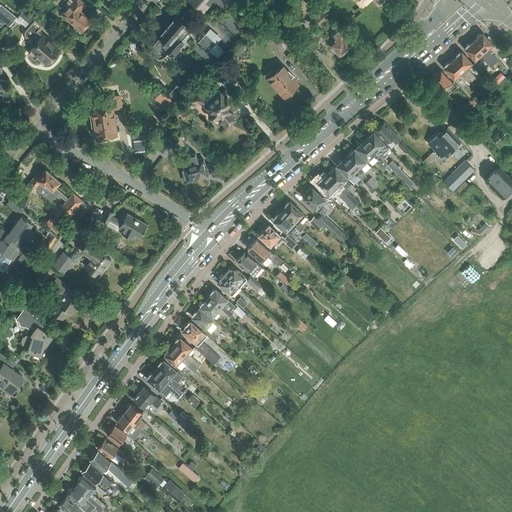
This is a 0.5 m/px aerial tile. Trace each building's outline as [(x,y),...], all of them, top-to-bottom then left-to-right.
[(62,15),(81,31),(91,20),(80,10),(85,4),(80,0),(74,0),(72,3),(69,0),(65,4),(68,7),(62,15)] [(191,0),(202,9),(210,0),(218,0),(224,5),(228,0),(191,0)] [(0,4),(0,18),(9,26),(16,17),(1,4),(0,4)] [(32,49),(29,53),(35,58),(38,54),(47,62),(59,48),(43,34),(42,35),(37,31),(38,30),(43,25),(25,9),(20,14),(30,23),(25,30),(25,34),(28,37),(33,36),(37,40),(31,48),(32,49)] [(311,22),(315,26),(327,15),(323,10),(311,22)] [(152,43),(151,44),(150,46),(150,47),(150,48),(150,49),(150,50),(150,51),(151,53),(152,53),(152,54),(153,54),(154,55),(154,56),(156,56),(157,57),(158,57),(159,57),(160,57),(161,56),(163,55),(164,55),(165,54),(167,51),(173,55),(183,42),(181,40),(191,28),(175,15),(152,43)] [(265,30),(270,35),(274,31),(270,26),(265,30)] [(335,51),(339,56),(351,46),(347,41),(350,38),(340,26),(331,34),(334,37),(327,44),(331,47),(330,48),(333,53),(335,51)] [(254,32),(263,41),(268,36),(260,27),(254,32)] [(206,32),(202,38),(199,41),(208,50),(211,46),(216,41),(206,32)] [(476,38),(473,41),(494,63),(497,60),(488,50),(494,45),(482,32),(481,33),(479,33),(476,36),(476,38)] [(494,63),(473,41),(470,44),(468,44),(465,46),(465,48),(464,49),(475,61),(481,56),(490,67),(494,63)] [(455,57),(453,59),(469,77),(472,81),(475,78),(467,69),(473,64),(462,52),(460,52),(459,52),(456,55),(455,57)] [(444,67),(444,68),(455,80),(460,75),(465,80),(469,77),(453,59),(449,63),(447,63),(444,65),(444,67)] [(226,78),(232,73),(223,63),(217,67),(226,78)] [(12,88),(5,86),(7,81),(0,79),(0,71),(1,66),(0,66),(0,100),(8,103),(12,88)] [(265,76),(284,96),(297,84),(291,77),(293,75),(288,70),(286,71),(282,66),(275,72),(272,69),(265,76)] [(432,79),(444,92),(449,88),(452,91),(456,88),(452,84),(440,71),(437,74),(436,73),(432,77),(433,78),(432,79)] [(215,73),(208,80),(212,85),(220,77),(215,73)] [(501,73),(497,76),(501,81),(505,77),(501,73)] [(218,90),(206,101),(205,100),(206,99),(203,97),(200,96),(197,96),(193,97),(190,98),(189,100),(189,102),(188,103),(187,105),(188,106),(190,107),(192,107),(194,106),(195,104),(197,103),(199,102),(201,103),(206,106),(211,112),(209,113),(209,115),(208,116),(209,117),(210,119),(211,120),(212,120),(214,120),(217,118),(225,127),(228,124),(230,125),(236,119),(234,118),(237,115),(231,109),(234,107),(229,102),(230,101),(227,97),(229,95),(225,90),(222,94),(218,90)] [(175,102),(162,91),(155,99),(168,110),(175,102)] [(115,128),(116,128),(114,115),(113,116),(112,109),(121,107),(119,96),(99,99),(100,107),(91,108),(92,109),(88,111),(89,116),(93,117),(94,127),(91,129),(92,134),(95,135),(95,137),(96,137),(97,141),(106,139),(105,136),(116,134),(115,128)] [(471,100),(461,109),(465,113),(475,104),(471,100)] [(376,129),(375,130),(387,143),(388,144),(392,140),(396,144),(400,140),(384,122),(380,125),(379,124),(375,128),(376,129)] [(451,152),(460,143),(447,129),(438,137),(436,135),(427,144),(441,158),(450,150),(451,152)] [(368,136),(364,139),(382,159),(386,156),(384,154),(389,149),(373,131),(372,132),(370,132),(368,134),(368,136)] [(150,145),(155,140),(150,136),(146,141),(150,145)] [(167,139),(159,148),(165,153),(173,144),(167,139)] [(382,159),(364,139),(361,142),(359,142),(356,145),(356,146),(355,147),(372,165),(377,160),(378,162),(383,168),(384,167),(387,164),(386,163),(382,159)] [(398,145),(404,152),(407,149),(401,142),(398,145)] [(349,153),(345,157),(363,176),(366,173),(365,171),(370,167),(354,149),(353,149),(351,149),(349,152),(349,153)] [(498,166),(511,179),(511,153),(503,163),(502,162),(498,166)] [(185,182),(195,180),(195,179),(197,178),(199,174),(199,173),(206,171),(203,159),(197,160),(196,157),(195,154),(183,157),(186,164),(180,165),(185,182)] [(359,179),(363,176),(345,157),(341,160),(340,160),(337,162),(337,164),(336,165),(352,183),(358,178),(359,179)] [(390,159),(386,163),(387,164),(393,170),(406,184),(411,180),(390,159)] [(465,160),(443,182),(453,191),(474,170),(465,160)] [(387,164),(384,167),(390,173),(393,170),(387,164)] [(329,171),(326,174),(342,192),(351,184),(335,166),(334,167),(332,167),(329,169),(329,171)] [(485,181),(502,198),(511,187),(511,182),(498,168),(485,181)] [(51,201),(58,193),(66,200),(68,198),(56,187),(61,182),(46,169),(43,173),(40,171),(27,187),(33,192),(36,189),(51,201)] [(334,190),(338,195),(352,208),(355,205),(348,198),(342,192),(326,174),(322,177),(320,177),(318,180),(318,181),(317,182),(328,195),(334,190)] [(371,178),(367,181),(370,185),(374,188),(378,185),(371,178)] [(370,185),(367,181),(365,184),(371,191),(374,188),(370,185)] [(470,206),(483,217),(484,216),(489,221),(497,213),(492,208),(465,182),(458,190),(462,194),(461,195),(472,204),(470,206)] [(328,211),(322,206),(320,204),(325,199),(311,186),(302,196),(318,211),(322,213),(324,216),(328,211)] [(59,208),(69,217),(83,201),(73,192),(59,208)] [(351,194),(348,198),(355,205),(358,201),(351,194)] [(7,204),(20,215),(24,210),(11,199),(7,204)] [(282,211),(297,224),(303,229),(305,227),(300,221),(305,215),(290,202),(287,202),(285,205),(285,207),(282,211)] [(148,225),(127,214),(123,222),(112,216),(114,213),(108,209),(102,220),(108,224),(110,221),(120,226),(119,229),(123,231),(122,233),(123,234),(124,236),(129,238),(131,238),(132,239),(133,237),(135,237),(136,235),(141,238),(148,225)] [(303,229),(297,224),(282,211),(279,214),(276,214),(274,217),(274,220),(289,233),(295,226),(301,231),(303,229)] [(317,218),(342,242),(347,236),(324,216),(322,213),(317,218)] [(90,214),(85,222),(89,225),(95,217),(90,214)] [(0,237),(18,251),(19,252),(33,233),(26,228),(30,222),(21,215),(8,233),(1,228),(0,229),(0,237)] [(323,225),(314,217),(310,221),(319,229),(323,225)] [(63,226),(58,222),(52,228),(57,233),(63,226)] [(260,234),(259,235),(270,245),(276,238),(278,240),(281,236),(279,234),(269,225),(264,229),(262,229),(260,232),(260,234)] [(488,229),(484,225),(477,232),(481,236),(488,229)] [(77,231),(84,236),(88,231),(81,226),(77,231)] [(49,250),(57,240),(47,230),(43,235),(51,242),(46,247),(49,250)] [(311,238),(306,232),(302,236),(308,242),(311,238)] [(287,235),(284,239),(287,242),(286,244),(291,249),(296,243),(287,235)] [(18,251),(0,237),(0,269),(3,271),(18,251)] [(283,260),(280,258),(274,253),(273,254),(269,250),(256,239),(247,249),(260,260),(263,262),(267,266),(272,260),(278,266),(283,260)] [(87,240),(81,249),(92,258),(85,267),(98,277),(103,271),(102,270),(110,260),(105,257),(107,255),(97,248),(87,240)] [(383,250),(379,246),(374,251),(378,255),(383,250)] [(453,246),(447,253),(452,258),(458,251),(453,246)] [(304,258),(307,254),(299,247),(296,251),(304,258)] [(63,251),(53,264),(63,272),(73,259),(63,251)] [(236,261),(247,271),(247,270),(253,277),(262,267),(255,260),(255,261),(244,251),(236,261)] [(29,259),(26,263),(34,269),(37,265),(29,259)] [(249,275),(247,278),(233,266),(225,274),(239,287),(245,279),(258,290),(261,287),(249,275)] [(280,270),(275,275),(283,283),(287,278),(280,270)] [(231,296),(239,287),(225,274),(217,283),(231,296)] [(76,291),(57,277),(48,289),(62,299),(53,312),(59,316),(63,320),(69,312),(71,313),(81,298),(75,293),(76,291)] [(289,279),(285,283),(291,288),(294,283),(289,279)] [(296,296),(283,284),(280,287),(293,299),(296,296)] [(233,313),(231,311),(235,306),(215,288),(214,289),(213,289),(210,292),(210,294),(207,297),(220,308),(227,314),(230,317),(233,313)] [(212,317),(217,312),(224,318),(227,314),(220,308),(207,297),(204,301),(202,302),(200,304),(200,306),(199,307),(219,323),(213,318),(212,317)] [(240,298),(236,302),(243,308),(247,304),(240,298)] [(205,333),(213,341),(217,336),(212,332),(219,323),(199,307),(196,311),(194,311),(192,314),(193,316),(192,316),(205,328),(202,331),(205,333)] [(36,316),(25,308),(16,319),(19,321),(20,324),(23,326),(26,326),(29,327),(31,324),(35,318),(36,316)] [(328,314),(324,319),(332,327),(337,322),(328,314)] [(45,346),(53,336),(42,328),(45,323),(36,316),(35,318),(31,324),(35,328),(31,334),(32,335),(32,336),(29,335),(27,335),(25,336),(23,337),(22,339),(22,342),(23,343),(24,344),(26,345),(28,346),(27,350),(42,355),(45,346)] [(303,332),(307,327),(304,324),(296,317),(292,322),(303,332)] [(200,339),(204,334),(205,333),(202,331),(190,320),(189,321),(184,326),(184,327),(181,330),(193,340),(192,341),(195,343),(196,342),(197,344),(194,347),(204,356),(211,363),(218,356),(211,349),(200,339)] [(239,324),(235,328),(240,332),(243,328),(239,324)] [(172,346),(184,356),(191,362),(198,368),(200,366),(200,364),(194,358),(188,353),(193,348),(191,347),(180,337),(179,338),(177,338),(175,340),(175,342),(172,346)] [(275,345),(281,351),(284,347),(279,342),(275,345)] [(184,356),(172,346),(169,350),(167,349),(164,352),(165,354),(164,355),(179,369),(181,369),(185,364),(188,366),(191,362),(184,356)] [(21,380),(23,377),(12,369),(16,363),(13,361),(9,358),(0,351),(0,360),(4,364),(0,369),(0,382),(2,384),(1,385),(12,393),(15,388),(18,390),(24,382),(21,380)] [(177,382),(182,376),(163,360),(162,361),(161,361),(158,363),(158,365),(155,369),(177,388),(180,384),(177,382)] [(194,372),(198,368),(191,362),(188,366),(194,372)] [(177,388),(155,369),(152,373),(150,373),(148,376),(148,378),(147,379),(160,390),(159,392),(164,397),(169,391),(177,397),(182,392),(177,388)] [(162,401),(155,396),(144,386),(133,399),(144,408),(150,401),(157,407),(162,401)] [(189,400),(195,405),(199,401),(193,395),(189,400)] [(127,408),(123,412),(146,430),(149,427),(146,424),(139,418),(143,412),(131,403),(130,404),(129,404),(127,406),(127,407),(127,408)] [(180,415),(172,408),(169,412),(176,419),(180,415)] [(140,431),(149,438),(150,437),(148,435),(149,433),(146,430),(123,412),(120,417),(120,416),(118,416),(116,419),(117,420),(116,422),(127,431),(126,433),(127,434),(133,440),(140,431)] [(180,415),(191,424),(194,421),(183,412),(180,415)] [(127,435),(127,434),(114,425),(107,435),(119,445),(124,439),(129,443),(132,439),(127,435)] [(97,448),(98,448),(111,458),(114,453),(121,458),(124,453),(118,449),(118,448),(105,439),(97,448)] [(264,449),(258,444),(255,448),(261,453),(264,449)] [(126,482),(129,478),(118,467),(117,468),(111,463),(98,451),(89,460),(102,471),(106,466),(114,473),(115,472),(126,482)] [(191,461),(187,466),(192,470),(196,465),(191,461)] [(82,472),(94,483),(98,479),(106,486),(110,482),(103,475),(90,463),(82,472)] [(199,476),(182,463),(178,468),(194,482),(199,476)] [(151,469),(146,474),(158,485),(163,479),(151,469)] [(158,485),(146,474),(143,478),(155,489),(158,485)] [(94,502),(102,509),(105,505),(91,493),(96,487),(83,475),(81,477),(80,477),(78,479),(78,480),(77,482),(78,482),(75,485),(94,502)] [(183,492),(169,479),(164,485),(178,498),(183,492)] [(66,493),(67,494),(66,495),(82,510),(84,511),(86,511),(87,511),(86,511),(91,511),(95,508),(99,511),(104,511),(102,510),(94,502),(75,485),(73,488),(72,487),(71,488),(69,488),(67,490),(67,492),(66,493)] [(80,511),(82,510),(80,507),(66,495),(58,504),(66,511),(80,511)]
